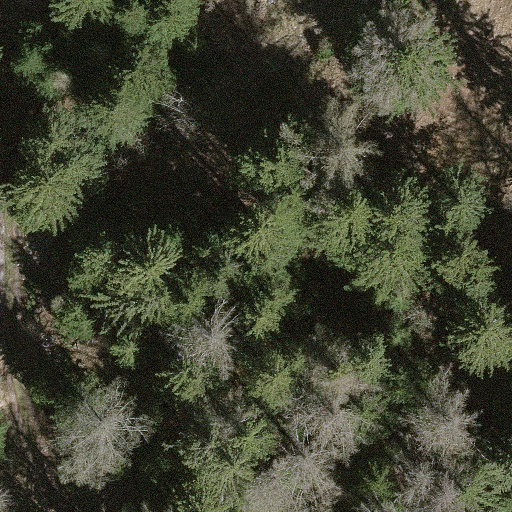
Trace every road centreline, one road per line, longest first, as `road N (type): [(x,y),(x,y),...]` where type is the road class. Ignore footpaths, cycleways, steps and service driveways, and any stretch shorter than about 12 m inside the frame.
road 1 (track): [(274,52),(301,21),(370,22),(424,44),(453,20),(456,0)]
road 2 (track): [(0,373),(25,511)]
